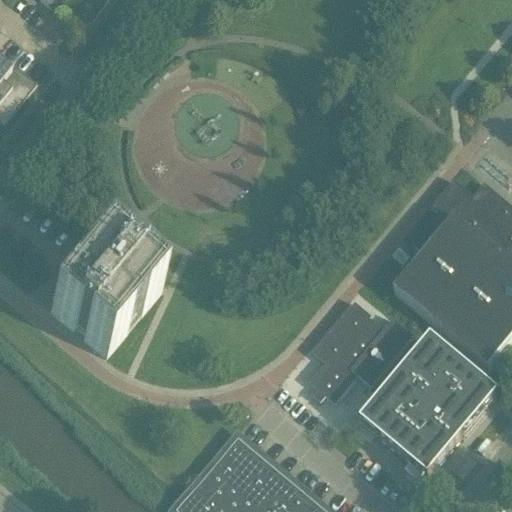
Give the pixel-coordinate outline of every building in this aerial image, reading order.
[(0,127),(3,130),(36,90),(13,71),(9,76),(0,68),(0,127)] [(511,212),(484,189),(474,202),(454,186),(432,213),(438,219),(412,250),(424,261),(394,297),(488,376),(511,347),(511,212)] [(106,362),(161,296),(138,277),(135,280),(125,272),(128,268),(105,249),(84,274),(89,278),(75,295),(71,290),(50,316),(73,335),(76,331),(86,339),(83,343),(106,362)] [(371,393),(414,342),(394,325),(384,336),(370,324),(372,322),(355,308),(313,359),(326,370),(310,389),(319,396),(316,400),(323,406),(326,403),(335,410),(358,383),(371,393)] [(433,350),(364,431),(429,485),(497,404),(433,350)] [(319,511),(238,445),(214,474),(219,479),(203,498),(198,493),(182,511),(319,511)]
